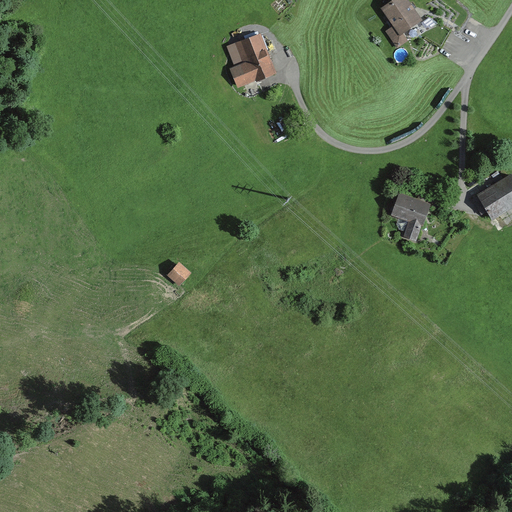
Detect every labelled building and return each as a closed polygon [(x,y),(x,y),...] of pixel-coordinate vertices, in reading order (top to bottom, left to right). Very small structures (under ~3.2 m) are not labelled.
[(402,0),(391,0),(377,9),(390,28),(384,32),(395,48),(406,41),(399,30),(415,19),(402,0)] [(260,33),(234,44),(245,71),(234,76),(239,88),(277,73),(260,33)] [(246,95),(236,100),(244,119),(254,114),(246,95)] [(511,183),(506,174),(474,194),(490,221),(511,207),(511,183)] [(428,203),(393,192),(386,215),(407,221),(401,240),(414,244),(428,203)] [(176,265),(165,280),(178,290),(190,276),(176,265)]
